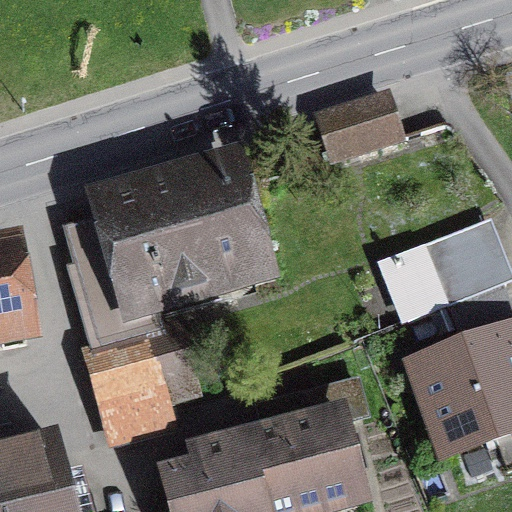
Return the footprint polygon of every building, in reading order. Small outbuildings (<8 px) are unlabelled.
[(384,102),(322,122),(335,163),(397,143),(384,102)] [(148,341),(156,338),(145,301),(254,269),(228,181),(105,215),(106,221),(67,233),(101,354),(148,341)] [(452,308),(499,289),(505,287),(483,229),(385,268),(407,325),(452,308)] [(0,254),(0,337),(25,334),(10,253),(0,254)] [(499,289),(452,308),(463,337),(510,318),(499,290),(499,289)] [(148,341),(101,354),(89,357),(114,445),(172,429),(162,392),(189,385),(176,333),(156,338),(148,341)] [(419,372),(447,450),(493,434),(507,473),(511,471),(511,339),(419,372)] [(339,420),(340,423),(364,417),(356,385),(259,410),(267,439),(339,420)] [(339,420),(267,439),(193,458),(197,475),(167,482),(174,511),(332,511),(361,505),(340,423),(339,420)] [(71,511),(55,449),(0,462),(0,511),(71,511)]
